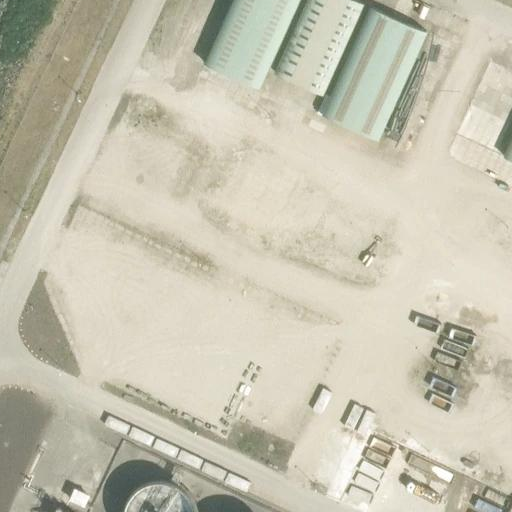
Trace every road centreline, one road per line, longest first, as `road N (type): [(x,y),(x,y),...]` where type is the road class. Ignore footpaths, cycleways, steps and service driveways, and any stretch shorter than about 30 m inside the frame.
road 1 (unknown): [(123,54),(400,209)]
road 2 (unknown): [(400,209),(488,14)]
road 3 (unknown): [(400,209),(511,272)]
